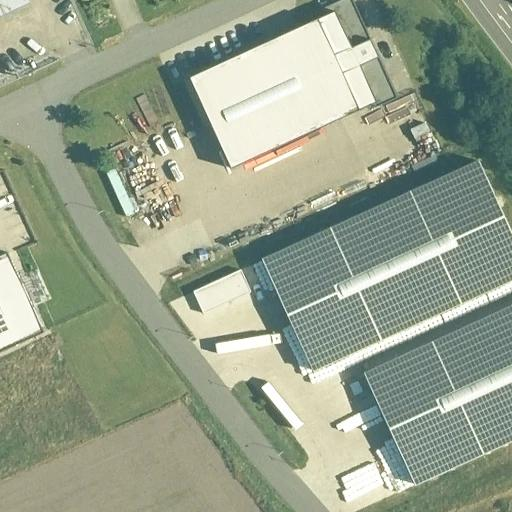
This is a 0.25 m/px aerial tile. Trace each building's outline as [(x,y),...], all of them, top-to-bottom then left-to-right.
[(0,0),(0,24),(43,7),(39,0),(0,0)] [(190,83),(231,171),(390,97),(348,8),(190,83)] [(315,369),(511,281),(511,231),(482,165),(266,260),(315,369)] [(0,350),(41,332),(6,257),(0,260),(0,350)] [(203,315),(252,294),(241,271),(193,292),(203,315)] [(415,483),(511,439),(511,309),(367,374),(415,483)]
